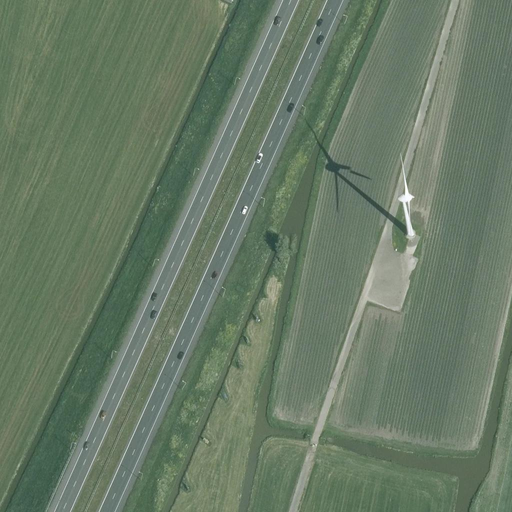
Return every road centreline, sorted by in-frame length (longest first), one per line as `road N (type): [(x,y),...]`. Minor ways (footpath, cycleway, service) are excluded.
road 1 (motorway): [(107,511),(336,0)]
road 2 (motorway): [(293,0),(65,511)]
